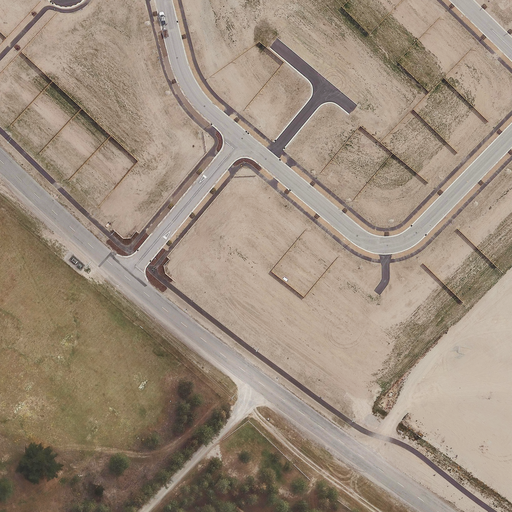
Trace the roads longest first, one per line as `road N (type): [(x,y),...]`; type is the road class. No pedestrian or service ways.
road 1 (residential): [(125,277),(437,511)]
road 2 (residential): [(511,135),(423,227),(383,245),(357,235),(241,139)]
road 3 (residential): [(125,277),(241,139)]
road 4 (residential): [(0,160),(125,277)]
road 5 (residential): [(241,139),(185,80),(163,0)]
